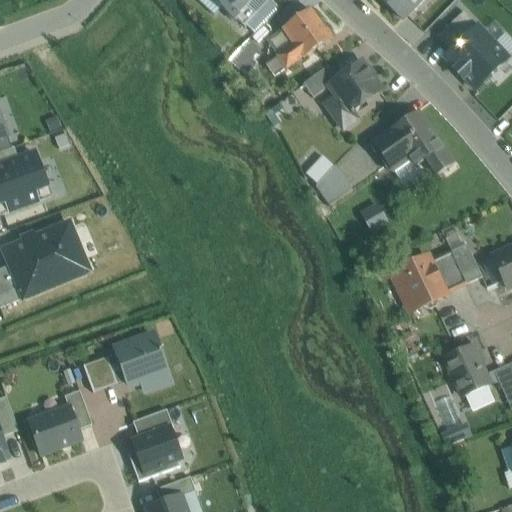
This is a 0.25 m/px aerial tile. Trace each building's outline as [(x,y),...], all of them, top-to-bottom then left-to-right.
[(218,0),(258,35),(284,7),(276,0),(267,0),(258,11),(253,7),(259,0),(218,0)] [(385,0),(405,19),(422,0),(385,0)] [(325,32),(310,11),(282,31),(293,46),(277,58),(286,71),(302,59),(303,60),(332,39),(326,31),(325,32)] [(439,36),(451,49),(477,24),(466,12),(439,36)] [(451,49),(444,57),(477,90),(510,57),(477,24),(451,49)] [(249,41),(230,62),(241,72),(260,51),(249,41)] [(338,80),(329,87),(329,88),(337,99),(325,107),(342,131),(357,121),(353,115),(354,114),(352,112),(381,92),(361,64),(338,80)] [(329,67),(303,86),(313,100),(329,88),(329,87),(338,80),(329,67)] [(418,113),(389,133),(389,134),(372,146),(391,174),(393,172),(404,187),(420,177),(415,170),(426,162),(437,179),(454,167),(438,143),(438,142),(418,113)] [(0,154),(12,150),(8,139),(0,141),(0,154)] [(0,167),(18,161),(14,150),(12,150),(0,154),(0,167)] [(0,216),(51,198),(35,155),(18,161),(0,167),(0,216)] [(335,166),(315,187),(330,207),(352,191),(335,166)] [(360,214),(369,232),(387,222),(377,205),(360,214)] [(69,225),(5,253),(10,267),(25,300),(89,273),(69,225)] [(482,279),(466,247),(451,254),(466,286),(482,279)] [(511,249),(492,259),(506,290),(511,287),(511,249)] [(451,254),(430,264),(445,296),(466,286),(451,254)] [(427,258),(385,278),(386,279),(396,275),(406,296),(404,303),(407,310),(414,313),(424,309),(430,311),(435,308),(437,302),(446,298),(445,296),(430,264),(427,258)] [(25,300),(10,267),(0,271),(0,307),(1,309),(25,300)] [(122,357),(89,369),(98,394),(130,382),(134,392),(147,387),(149,395),(181,383),(161,332),(119,348),(122,357)] [(471,348),(445,360),(451,373),(449,378),(452,384),(456,386),(462,399),(465,398),(470,409),(470,410),(474,412),(491,404),(492,400),(492,399),(487,388),(489,387),(471,348)] [(511,404),(511,375),(508,366),(493,373),(508,406),(511,404)] [(75,406),(34,421),(48,457),(89,442),(84,427),(97,422),(86,390),(71,395),(75,406)] [(0,469),(13,465),(10,454),(16,452),(10,436),(24,431),(11,398),(0,402),(0,469)] [(173,410),(137,423),(143,440),(135,443),(139,452),(134,454),(143,479),(192,462),(173,410)] [(442,443),(469,439),(467,427),(441,431),(442,443)] [(511,448),(501,452),(508,472),(511,471),(511,448)] [(164,503),(150,508),(151,511),(196,511),(189,493),(199,490),(194,478),(159,490),(164,503)]
